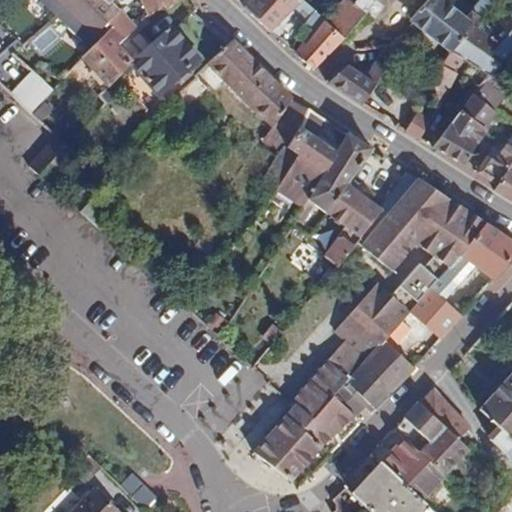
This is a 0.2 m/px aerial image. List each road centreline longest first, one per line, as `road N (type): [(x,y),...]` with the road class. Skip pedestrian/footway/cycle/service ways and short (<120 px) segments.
road 1 (residential): [(220,0),(326,97),(511,216)]
road 2 (residential): [(511,286),(313,498),(251,511)]
road 3 (unknown): [(200,454),(299,370),(314,347)]
